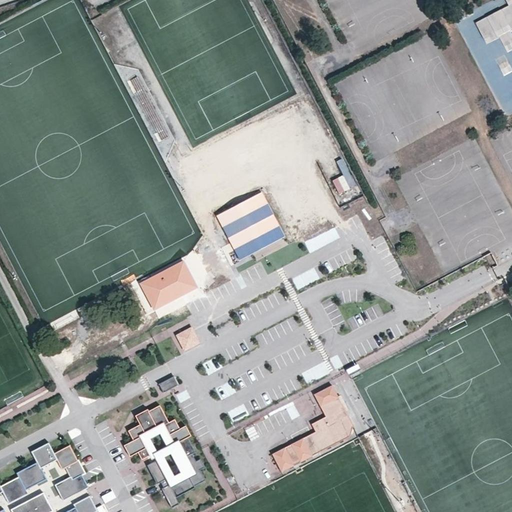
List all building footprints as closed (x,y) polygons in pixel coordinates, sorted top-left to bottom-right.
[(511,33),(510,29),(511,28),(511,2),(475,20),(485,42),(500,35),(507,50),(511,47),(511,33)] [(331,178),(339,194),(350,189),(343,173),(331,178)] [(261,193),(216,215),(238,259),(283,237),(261,193)] [(310,252),(340,238),(335,226),(304,241),(310,252)] [(180,256),(158,279),(182,301),(204,277),(180,256)] [(192,327),(177,335),(185,351),(200,343),(192,327)] [(217,356),(208,360),(212,371),(221,368),(217,356)] [(163,391),(179,383),(174,374),(158,382),(163,391)] [(220,398),(235,393),(231,382),(216,387),(220,398)] [(350,436),(353,426),(332,385),(314,394),(326,417),(312,424),(316,432),(273,454),(282,472),(350,436)] [(134,439),(126,443),(131,453),(141,447),(144,454),(153,449),(159,459),(152,463),(160,478),(166,475),(170,483),(161,488),(171,509),(178,505),(177,496),(207,478),(201,467),(206,464),(201,455),(197,457),(194,451),(187,439),(192,436),(185,422),(180,425),(175,415),(168,419),(159,401),(137,412),(141,421),(128,428),(134,439)] [(0,511),(102,511),(100,507),(92,493),(71,504),(73,508),(65,511),(7,511),(4,506),(0,508),(0,496),(2,496),(7,505),(30,494),(28,489),(48,479),(42,468),(56,461),(63,469),(67,467),(73,479),(58,487),(64,498),(87,486),(81,475),(85,473),(72,446),(53,455),(48,445),(33,453),(39,464),(18,474),(21,480),(0,490),(0,511)] [(105,501),(116,496),(113,489),(101,494),(105,501)]
